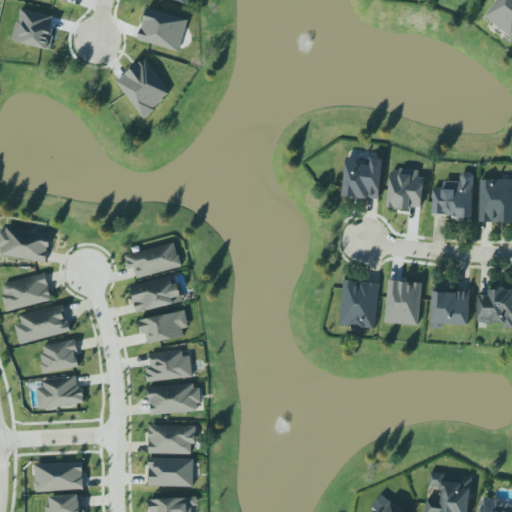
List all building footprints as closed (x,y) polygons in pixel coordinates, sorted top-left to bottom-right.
[(511,0),(497,0),(486,18),(511,35),(511,0)] [(14,41),(49,49),(56,16),(21,8),(14,41)] [(139,40),(179,52),(188,19),(148,8),(139,40)] [(142,117),(172,96),(147,59),(117,79),(142,117)] [(381,199),(383,158),(363,158),(346,157),(345,198),(381,199)] [(425,178),(419,177),(420,172),(393,168),(388,206),(421,210),(425,178)] [(435,211),(453,211),(453,219),(465,219),(472,216),(475,173),(472,171),(462,171),(461,180),(445,179),(445,186),(435,186),(435,211)] [(479,177),(511,177),(511,223),(479,223),(479,177)] [(52,236),(1,228),(0,234),(0,246),(3,248),(2,256),(48,263),(52,236)] [(125,256),(129,270),(135,268),(137,279),(182,267),(176,243),(125,256)] [(52,300),(45,273),(1,284),(8,311),(52,300)] [(132,284),(173,274),(175,282),(181,281),(185,299),(141,310),(138,299),(133,300),(131,292),(134,291),(132,284)] [(389,278),(385,322),(417,325),(421,281),(389,278)] [(341,326),(377,329),(379,284),(343,281),(341,326)] [(434,287),(434,284),(448,284),(451,284),(453,286),(470,288),(469,321),(463,322),(463,324),(454,324),(452,320),(443,320),(432,320),(434,287)] [(511,289),(490,289),(490,295),(479,295),(478,323),(504,324),(504,328),(511,328),(511,289)] [(65,303),(72,332),(20,345),(15,324),(22,323),(20,314),(65,303)] [(149,344),(185,336),(183,329),(190,328),(186,310),(139,321),(142,334),(147,334),(149,344)] [(44,344),(77,337),(80,350),(77,351),(77,355),(79,354),(81,364),(44,372),(42,363),(45,362),(43,353),(45,352),(44,344)] [(147,380),(192,376),(190,357),(183,358),(183,351),(149,354),(150,365),(146,366),(147,380)] [(44,379),(77,375),(79,383),(84,385),(86,402),(41,407),(38,387),(45,386),(44,379)] [(152,414),(200,410),(199,401),(203,401),(202,387),(196,386),(195,382),(149,385),(152,414)] [(151,423),(197,425),(197,442),(193,442),(192,453),(150,452),(151,423)] [(195,459),(151,458),(150,486),(194,487),(195,459)] [(35,464),(36,481),(34,481),(35,491),(84,488),(83,462),(35,464)] [(429,484),(431,470),(445,472),(445,474),(462,476),(462,474),(473,476),(467,511),(426,511),(428,497),(442,499),(444,486),(429,484)] [(50,494),(82,491),(83,511),(46,511),(46,505),(51,504),(50,494)] [(511,511),(511,504),(484,494),(477,511),(511,511)] [(409,511),(410,510),(392,495),(373,511),(409,511)] [(151,511),(151,496),(155,496),(199,496),(199,504),(194,506),(193,511),(151,511)]
